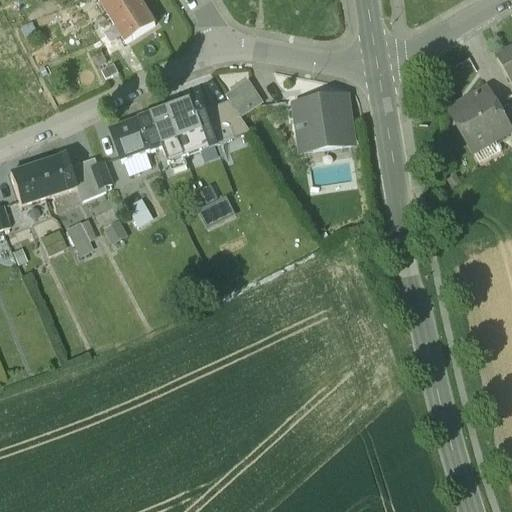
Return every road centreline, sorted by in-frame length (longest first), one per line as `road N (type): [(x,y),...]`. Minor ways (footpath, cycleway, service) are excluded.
road 1 (secondary): [(468,511),(419,328),(376,68)]
road 2 (residential): [(0,152),(220,50)]
road 3 (residential): [(376,68),(220,50)]
road 4 (residential): [(376,68),(508,0)]
